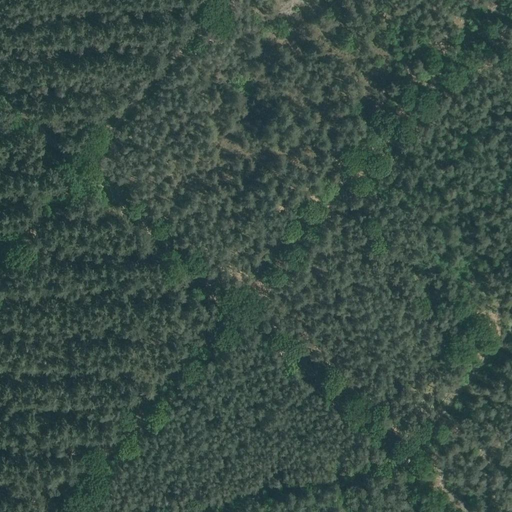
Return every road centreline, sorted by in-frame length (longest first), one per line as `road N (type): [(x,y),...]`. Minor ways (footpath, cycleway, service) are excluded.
road 1 (track): [(511,331),(404,459),(126,511)]
road 2 (track): [(235,313),(502,0)]
road 3 (track): [(235,313),(465,511)]
road 4 (track): [(64,511),(235,313)]
road 5 (track): [(223,0),(75,165)]
road 6 (track): [(75,165),(235,313)]
